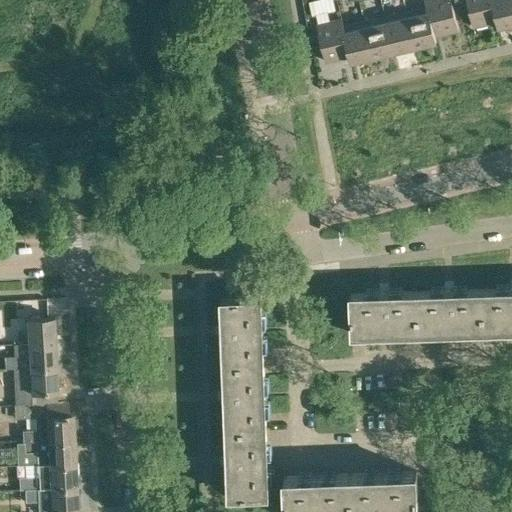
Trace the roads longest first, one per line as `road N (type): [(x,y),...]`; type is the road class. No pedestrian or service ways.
road 1 (residential): [(143,511),(105,252)]
road 2 (residential): [(298,368),(477,361),(476,337),(511,336)]
road 3 (residential): [(299,219),(255,0)]
road 4 (residential): [(511,224),(295,253)]
road 5 (residential): [(299,219),(511,169)]
road 6 (residential): [(298,368),(302,459),(410,456)]
road 7 (residential): [(105,252),(299,219)]
